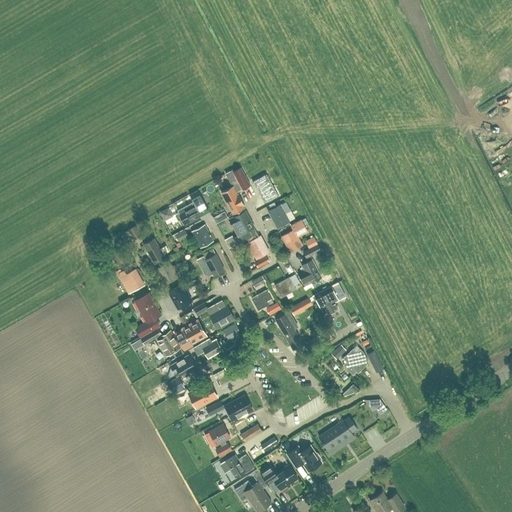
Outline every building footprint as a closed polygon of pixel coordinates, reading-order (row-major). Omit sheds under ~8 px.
[(233,172),(242,189),(249,186),(240,168),(233,172)] [(242,189),(233,172),(231,169),(225,173),(232,186),(222,192),(230,208),(233,213),(244,208),(235,192),(242,189)] [(252,180),(264,202),(278,194),(266,172),(252,180)] [(184,224),(201,214),(208,210),(197,189),(188,194),(192,201),(176,210),(184,224)] [(280,204),(268,210),(277,227),(289,221),(284,211),(287,210),(285,206),(283,207),(282,205),(281,206),(280,204)] [(253,227),(244,210),(229,219),(238,236),(233,238),(236,243),(250,235),(247,230),(253,227)] [(224,211),(213,217),(216,223),(227,216),(224,211)] [(289,251),(301,245),(303,245),(298,236),(308,231),(301,218),(290,224),(292,230),(281,235),(289,251)] [(213,240),(204,224),(191,231),(194,237),(195,237),(200,247),(213,240)] [(133,238),(140,234),(135,226),(128,229),(133,238)] [(308,245),(316,241),(313,235),(305,239),(308,245)] [(268,252),(259,236),(247,242),(256,259),(268,252)] [(159,248),(153,237),(143,243),(152,261),(163,255),(162,254),(169,250),(165,244),(159,248)] [(120,244),(117,239),(107,244),(110,250),(109,250),(118,266),(130,260),(120,244)] [(317,243),(303,251),(306,257),(320,249),(317,243)] [(236,245),(231,248),(234,254),(235,256),(242,252),(237,244),(236,245)] [(223,270),(215,253),(205,259),(203,255),(196,259),(204,274),(208,275),(212,273),(213,275),(223,270)] [(260,266),(268,261),(265,256),(257,260),(260,266)] [(310,282),(321,277),(312,259),(301,264),(304,270),(298,273),(304,286),(307,285),(311,282),(310,282)] [(171,266),(169,261),(157,268),(166,283),(177,277),(177,276),(180,274),(175,263),(171,266)] [(144,285),(135,268),(126,273),(123,269),(116,274),(118,277),(119,276),(128,293),(144,285)] [(183,279),(188,287),(197,282),(192,274),(183,279)] [(254,286),(265,280),(261,275),(251,281),(254,286)] [(280,296),(294,288),(288,277),(274,285),(280,296)] [(167,290),(178,308),(191,300),(181,282),(167,290)] [(331,285),(311,295),(317,306),(319,305),(323,314),(327,312),(327,313),(337,308),(334,302),(337,300),(338,298),(334,291),(340,288),(337,282),(331,285)] [(258,309),(272,301),(266,290),(252,297),(258,309)] [(141,337),(141,336),(160,325),(155,317),(160,314),(148,292),(134,300),(146,322),(135,328),(141,337)] [(293,315),(312,304),(308,296),(289,307),(293,315)] [(225,306),(221,300),(207,308),(204,302),(194,308),(197,314),(206,309),(217,328),(234,318),(226,305),(225,306)] [(273,302),(266,306),(269,313),(277,309),(273,302)] [(293,346),(300,342),(292,329),(297,326),(288,311),(276,319),(293,346)] [(183,315),(179,317),(183,324),(187,322),(183,315)] [(183,329),(175,333),(184,349),(192,344),(191,343),(206,334),(198,320),(183,329)] [(229,339),(240,332),(235,324),(224,330),(229,339)] [(162,334),(157,327),(140,337),(144,344),(162,334)] [(168,354),(172,352),(180,346),(169,330),(161,336),(163,338),(158,341),(168,354)] [(208,343),(206,339),(192,347),(196,354),(202,349),(207,357),(221,349),(216,339),(208,343)] [(332,350),(337,356),(345,348),(340,343),(332,350)] [(356,352),(353,348),(343,357),(346,361),(343,364),(352,374),(356,371),(358,372),(367,363),(366,362),(368,360),(364,353),(360,348),(356,352)] [(366,353),(372,364),(379,360),(373,349),(366,353)] [(188,355),(174,364),(175,365),(172,367),(172,368),(175,374),(177,374),(179,373),(180,373),(193,365),(188,355)] [(169,381),(175,392),(184,387),(178,376),(169,381)] [(199,405),(210,399),(205,389),(190,396),(194,405),(197,403),(199,405)] [(237,417),(252,410),(244,395),(230,403),(237,417)] [(380,397),(366,398),(373,409),(376,406),(381,412),(387,408),(380,397)] [(209,416),(224,408),(220,399),(205,407),(209,416)] [(356,428),(349,416),(343,420),(342,419),(318,435),(327,449),(329,448),(331,449),(335,446),(335,444),(351,433),(350,431),(356,428)] [(245,441),(262,430),(257,423),(241,434),(245,441)] [(226,443),(224,440),(229,437),(222,424),(209,431),(216,444),(220,442),(222,445),(216,448),(220,455),(230,449),(227,443),(226,443)] [(274,436),(261,445),(264,451),(278,442),(274,436)] [(314,452),(310,445),(301,451),(297,446),(286,453),(295,466),(302,462),(307,470),(321,461),(319,460),(320,457),(316,452),(314,452)] [(249,455),(255,451),(253,446),(246,451),(249,455)] [(254,468),(245,453),(238,458),(235,454),(220,463),(225,470),(229,468),(234,476),(245,470),(246,472),(254,468)] [(270,465),(259,472),(267,484),(268,484),(267,482),(273,478),(280,488),(297,477),(288,464),(275,472),(270,465)] [(262,488),(267,484),(259,472),(256,468),(253,470),(251,472),(257,481),(251,486),(247,480),(234,489),(242,501),(247,497),(257,510),(271,501),(262,488)] [(395,511),(384,496),(371,504),(376,511),(395,511)]
